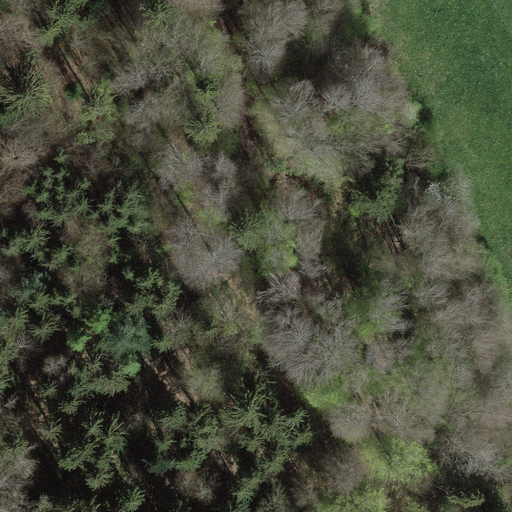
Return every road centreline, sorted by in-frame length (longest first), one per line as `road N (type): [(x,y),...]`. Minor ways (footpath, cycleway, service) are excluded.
road 1 (track): [(224,0),(263,214),(261,329)]
road 2 (track): [(261,329),(211,511)]
